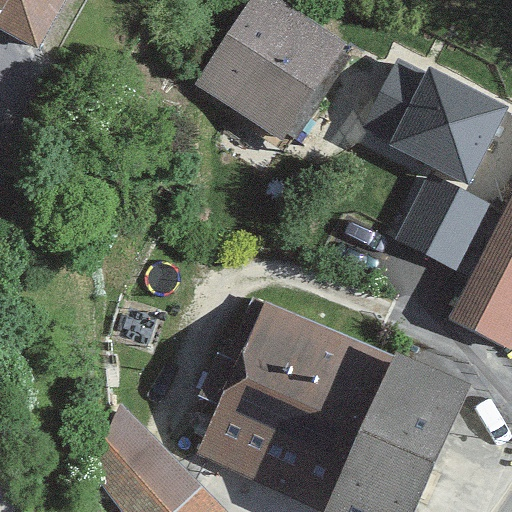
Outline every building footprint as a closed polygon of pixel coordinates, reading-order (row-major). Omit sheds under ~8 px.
[(70,0),(0,0),(0,30),(41,53),(70,0)] [(339,57),(262,9),(208,91),(284,140),(338,58),(339,57)] [(511,104),(386,55),(356,131),(427,159),(393,243),(462,270),(490,201),(480,197),(511,116),(511,104)] [(284,140),(208,91),(200,104),(287,162),(349,64),(338,58),(284,140)] [(508,349),(511,341),(511,208),(453,324),(508,349)] [(257,305),(250,302),(221,367),(217,365),(204,396),(228,406),(263,325),(252,320),(257,305)] [(338,511),(403,370),(257,305),(252,320),(263,325),(228,406),(206,452),(332,511),(338,511)] [(409,511),(463,396),(403,370),(338,511),(409,511)] [(219,511),(116,408),(113,437),(98,471),(131,511),(219,511)]
